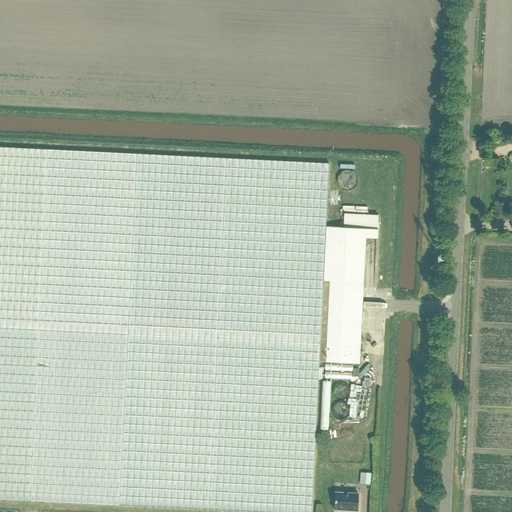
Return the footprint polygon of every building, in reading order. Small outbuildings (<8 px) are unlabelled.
[(323,281),(326,227),(329,164),(0,147),(0,499),(254,511),(311,511),(318,379),(322,379),(323,368),(319,368),(319,362),(323,281)] [(343,227),(378,229),(378,216),(344,214),(343,227)] [(323,281),(319,362),(359,364),(365,238),(377,239),(378,229),(343,227),(326,227),(323,281)] [(329,427),(330,380),(322,379),(322,426),(329,427)] [(350,403),(348,417),(364,419),(367,386),(350,384),(348,403),(350,403)] [(361,473),(361,482),(371,483),(371,473),(361,473)] [(357,511),(358,494),(335,493),(334,510),(357,511)]
